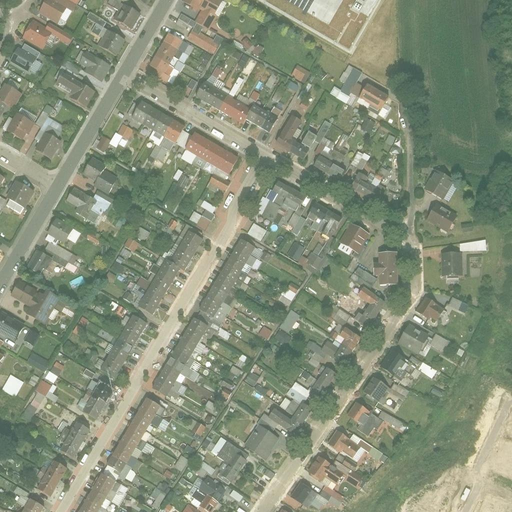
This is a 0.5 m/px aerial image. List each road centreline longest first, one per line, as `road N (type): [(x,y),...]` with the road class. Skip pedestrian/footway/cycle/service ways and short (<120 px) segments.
road 1 (residential): [(59,511),(268,158)]
road 2 (residential): [(261,511),(411,296),(411,234)]
road 3 (residential): [(122,73),(268,158)]
road 4 (residential): [(268,158),(411,234)]
road 5 (tertiary): [(56,185),(122,73)]
road 6 (residential): [(411,234),(409,107)]
